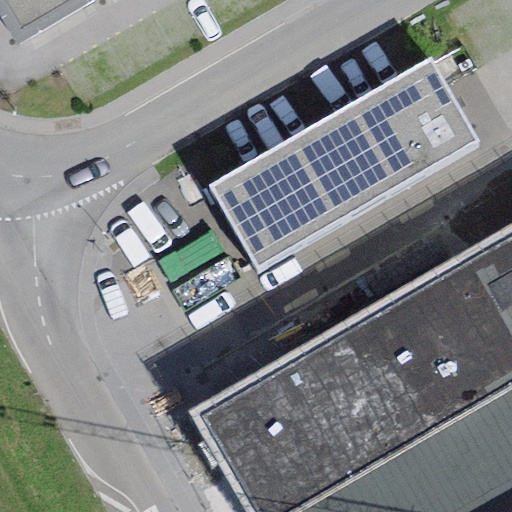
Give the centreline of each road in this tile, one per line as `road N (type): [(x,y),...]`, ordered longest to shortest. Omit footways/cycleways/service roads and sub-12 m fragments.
road 1 (unclassified): [(36,181),(98,163),(382,0)]
road 2 (unclassified): [(36,181),(32,266),(47,344),(105,449),(155,511)]
